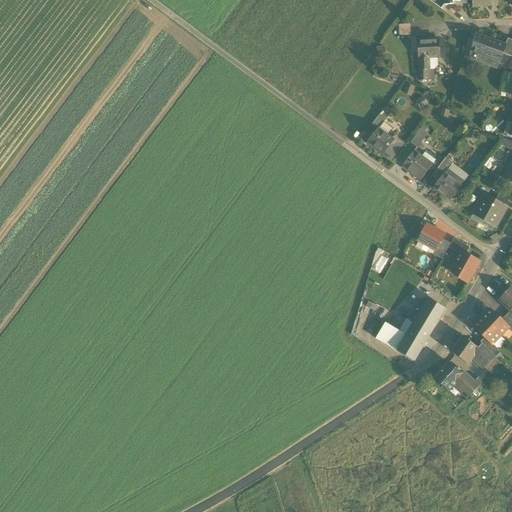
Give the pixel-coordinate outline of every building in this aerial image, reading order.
[(398,25),(399,36),(411,36),(410,25),(398,25)] [(469,57),(476,60),(479,51),(483,52),(487,39),(474,34),(469,57)] [(482,55),(500,62),(502,54),(505,45),(487,39),(483,52),(482,55)] [(502,54),(511,57),(511,55),(511,40),(507,39),(505,45),(502,54)] [(417,41),(418,58),(429,58),(439,57),(438,40),(417,41)] [(479,51),(476,60),(475,62),(497,70),(500,62),(482,55),(483,52),(479,51)] [(418,69),(418,71),(429,70),(429,59),(429,58),(418,58),(418,69)] [(437,59),(429,59),(429,70),(435,70),(438,66),(437,59)] [(416,70),(416,81),(430,80),(429,70),(418,71),(418,69),(416,70)] [(402,93),(411,96),(414,86),(405,83),(402,93)] [(415,102),(420,108),(427,102),(421,96),(415,102)] [(380,127),(380,128),(384,123),(391,113),(384,108),(373,123),(380,127)] [(441,108),(438,117),(446,119),(449,110),(441,108)] [(380,127),(378,130),(386,136),(391,129),(384,123),(380,128),(380,127)] [(410,144),(417,148),(428,134),(421,129),(410,144)] [(475,139),(477,131),(468,129),(467,137),(475,139)] [(383,154),(393,141),(392,140),(386,136),(378,130),(368,143),(375,148),(375,149),(383,154)] [(394,138),(392,140),(393,141),(383,154),(390,160),(402,144),(394,138)] [(501,145),(510,149),(511,146),(511,142),(504,138),(501,145)] [(410,173),(421,181),(432,166),(413,152),(402,168),(409,173),(410,173)] [(439,177),(441,179),(444,174),(445,175),(451,165),(453,164),(445,158),(434,173),(439,177)] [(511,162),(502,179),(511,185),(511,184),(511,162)] [(467,177),(451,165),(445,175),(447,176),(450,172),(463,182),(467,177)] [(450,172),(447,176),(460,186),(463,182),(450,172)] [(444,174),(441,179),(439,181),(434,188),(450,200),(460,186),(447,176),(445,175),(444,174)] [(494,199),(505,206),(508,200),(498,192),(494,199)] [(484,194),(477,207),(481,209),(488,196),(484,194)] [(494,199),(488,196),(481,209),(477,207),(472,215),(495,228),(507,206),(505,206),(494,199)] [(435,251),(442,239),(444,235),(427,225),(418,241),(435,251)] [(442,260),(448,248),(451,244),(442,239),(435,251),(432,255),(442,260)] [(454,239),(451,244),(448,248),(460,255),(461,252),(465,255),(469,248),(454,239)] [(456,277),(467,283),(474,271),(473,270),(475,267),(477,266),(479,263),(465,255),(461,252),(460,255),(453,267),(459,271),(456,277)] [(449,273),(456,277),(459,271),(453,267),(449,273)] [(510,311),(511,313),(511,287),(499,301),(502,303),(502,302),(507,306),(506,307),(510,311)] [(396,351),(414,362),(445,309),(428,299),(406,336),(396,351)] [(490,310),(482,319),(500,336),(507,328),(508,327),(501,321),(490,310)] [(511,332),(511,322),(505,316),(501,321),(508,327),(507,328),(511,332)] [(492,344),(500,336),(482,319),(473,327),(484,338),(491,345),(492,344)] [(376,339),(396,351),(406,336),(385,323),(376,339)] [(450,352),(467,364),(471,358),(478,348),(461,337),(450,352)] [(480,342),(493,355),(498,350),(492,344),(491,345),(484,338),(480,342)] [(475,358),(484,368),(495,357),(481,344),(478,348),(471,358),(474,360),(475,358)] [(496,375),(502,381),(510,372),(495,357),(484,368),(494,377),(496,375)] [(434,378),(448,391),(452,386),(452,385),(462,375),(449,362),(434,378)] [(452,386),(467,399),(482,383),(477,378),(472,384),(462,375),(452,385),(452,386)]
